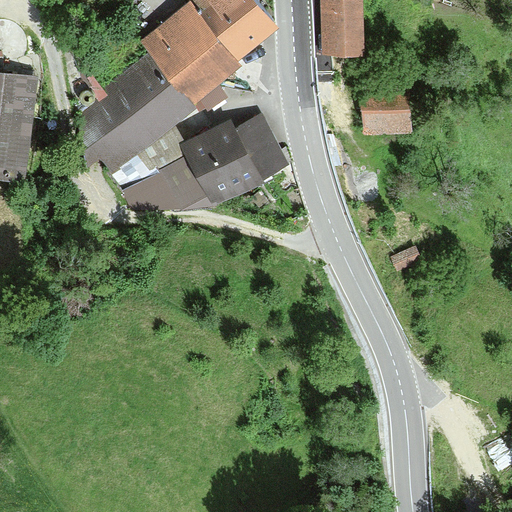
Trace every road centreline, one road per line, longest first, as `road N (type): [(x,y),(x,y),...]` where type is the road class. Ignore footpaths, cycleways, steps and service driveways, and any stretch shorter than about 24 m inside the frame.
road 1 (secondary): [(414,511),(398,373),(331,226),(307,147),(291,0)]
road 2 (track): [(398,373),(440,406),(509,511)]
road 3 (track): [(79,167),(54,56),(29,0)]
